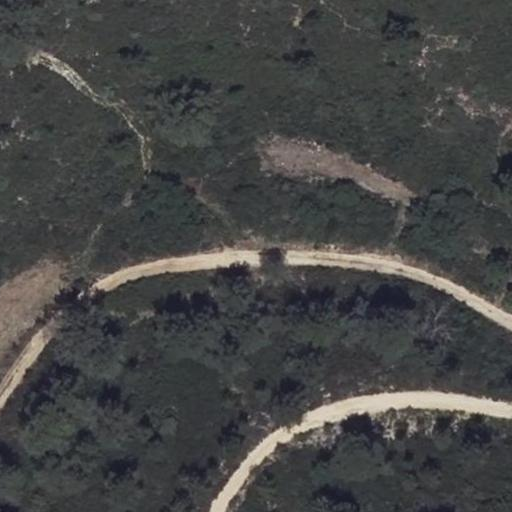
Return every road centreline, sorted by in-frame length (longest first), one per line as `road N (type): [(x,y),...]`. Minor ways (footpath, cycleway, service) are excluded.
road 1 (track): [(0,387),(59,312),(155,261),(303,255),(429,276),(511,324)]
road 2 (track): [(511,411),(407,399),(346,406),(230,483),(215,511)]
